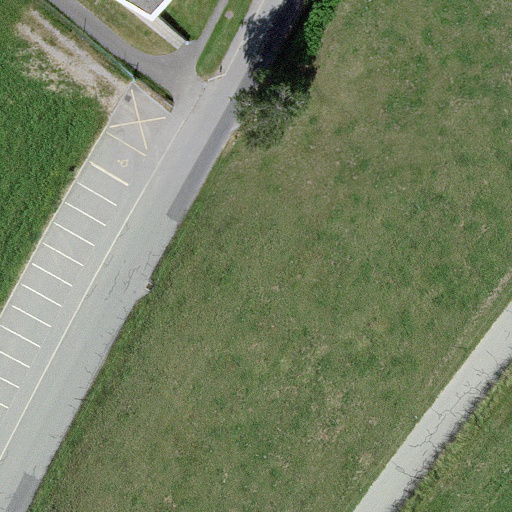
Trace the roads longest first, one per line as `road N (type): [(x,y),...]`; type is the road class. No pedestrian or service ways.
road 1 (tertiary): [(280,0),(88,339),(4,511)]
road 2 (track): [(196,156),(0,7)]
road 3 (unclassified): [(377,511),(511,335)]
